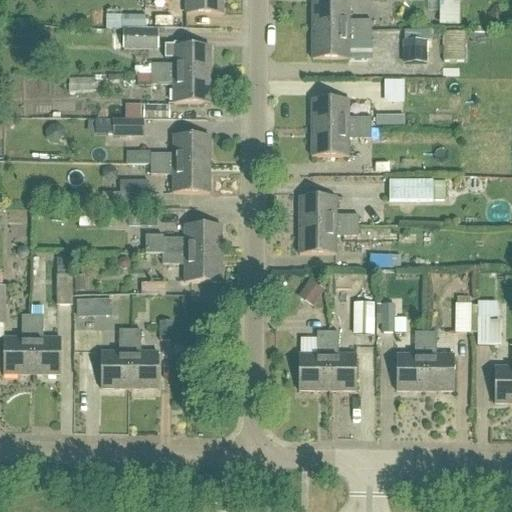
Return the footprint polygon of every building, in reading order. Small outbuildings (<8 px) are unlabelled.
[(221,18),(221,0),(186,0),(187,18),(221,18)] [(460,25),(459,0),(443,0),(443,25),(460,25)] [(312,34),(371,35),(371,24),(349,24),(349,6),(312,5),(312,34)] [(122,19),(122,31),(145,31),(145,19),(122,19)] [(157,52),(157,33),(122,33),(122,52),(157,52)] [(371,45),(371,35),(312,34),(312,63),(348,63),(348,45),(371,45)] [(405,67),(426,67),(426,45),(405,44),(405,67)] [(150,79),(209,79),(210,50),(173,50),(173,68),(150,68),(150,77),(150,79)] [(137,77),(137,88),(150,89),(150,79),(150,77),(137,77)] [(209,108),(209,79),(150,79),(150,89),(173,90),(173,108),(209,108)] [(312,132),(371,132),(371,121),(348,121),(348,103),(312,103),(312,132)] [(143,122),(168,122),(168,109),(143,110),(143,122)] [(374,118),(375,128),(402,128),(402,118),(374,118)] [(95,123),(95,137),(112,137),(112,124),(112,122),(95,123)] [(112,140),(142,140),(142,123),(112,122),(112,124),(112,137),(112,140)] [(371,143),(371,132),(312,132),(312,161),(348,161),(348,143),(371,143)] [(151,169),(209,169),(209,141),(174,140),(174,159),(151,158),(151,169)] [(209,198),(209,169),(151,169),(151,179),(174,179),(173,197),(209,198)] [(431,185),(431,184),(388,184),(388,204),(444,204),(444,185),(431,185)] [(149,212),(149,197),(101,197),(101,212),(149,212)] [(300,229),(359,230),(359,219),(336,218),(336,200),(300,200),(300,229)] [(155,230),(155,215),(128,215),(128,229),(155,230)] [(358,240),(359,230),(300,229),(299,258),(336,258),(336,240),(358,240)] [(144,259),(163,260),(220,260),(220,232),(186,232),(186,243),(164,242),(164,240),(144,239),(144,259)] [(400,270),(400,258),(369,258),(369,270),(400,270)] [(220,288),(220,260),(163,260),(163,269),(186,269),(186,287),(220,288)] [(69,278),(69,270),(57,270),(57,278),(55,278),(55,308),(71,308),(71,278),(69,278)] [(75,279),(75,295),(85,294),(84,279),(75,279)] [(309,283),(300,296),(315,306),(324,294),(309,283)] [(95,303),(77,304),(77,320),(95,319),(95,303)] [(374,306),(356,305),(356,340),(373,341),(374,306)] [(496,321),(496,305),(476,305),(476,320),(496,321)] [(468,336),(469,308),(454,307),(453,336),(468,336)] [(380,336),(393,336),(393,308),(380,308),(380,336)] [(2,378),(31,378),(31,320),(21,320),(21,343),(2,342),(2,378)] [(31,320),(31,378),(59,378),(59,342),(41,342),(41,320),(31,320)] [(488,348),(488,321),(477,321),(477,348),(488,348)] [(158,344),(172,343),(171,324),(157,325),(158,344)] [(328,394),(328,335),(318,335),(317,358),(299,358),(299,394),(328,394)] [(328,335),(328,394),(357,395),(357,358),(339,358),(339,335),(328,335)] [(425,394),(426,336),(415,336),(415,359),(397,359),(397,394),(425,394)] [(426,336),(425,394),(454,395),(454,359),(436,359),(436,336),(426,336)] [(128,393),(128,337),(119,337),(119,359),(101,359),(100,393),(128,393)] [(128,337),(128,393),(156,394),(156,360),(138,360),(138,337),(128,337)] [(511,407),(511,370),(495,371),(494,407),(511,407)]
